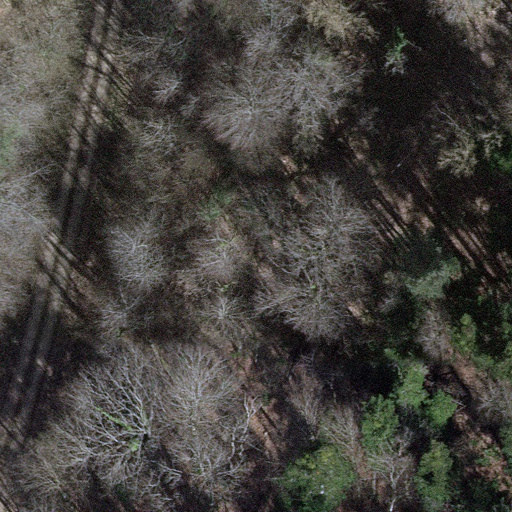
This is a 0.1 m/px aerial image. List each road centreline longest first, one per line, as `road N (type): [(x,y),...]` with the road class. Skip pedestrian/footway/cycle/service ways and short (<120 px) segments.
road 1 (track): [(511,38),(358,271),(237,511)]
road 2 (track): [(0,461),(48,303),(117,0)]
